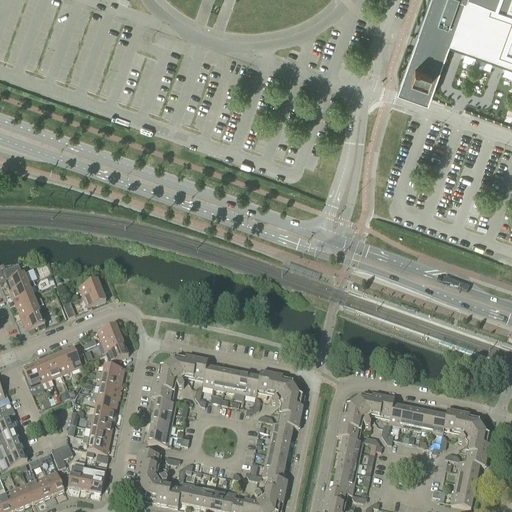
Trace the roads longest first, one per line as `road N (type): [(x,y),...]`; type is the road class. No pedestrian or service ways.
road 1 (secondary): [(322,234),(2,123)]
road 2 (secondary): [(0,139),(315,252)]
road 3 (residential): [(287,511),(315,376),(144,342)]
road 4 (unclassified): [(363,95),(90,0)]
road 5 (secondary): [(330,257),(511,320)]
road 6 (secondary): [(511,306),(337,240)]
road 7 (residential): [(511,421),(367,386),(341,388)]
road 8 (residential): [(9,360),(123,313),(144,342)]
road 9 (unclassified): [(363,95),(511,140)]
road 10 (unclassified): [(337,240),(359,163),(359,116)]
road 11 (residential): [(315,511),(341,388)]
road 12 (unclassified): [(359,116),(322,234)]
